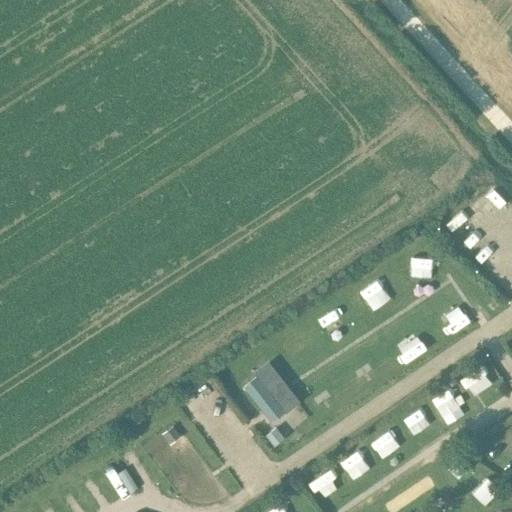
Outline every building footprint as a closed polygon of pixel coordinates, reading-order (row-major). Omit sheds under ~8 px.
[(411,265),(434,266),(435,257),(412,255),(411,265)] [(381,278),(360,288),(371,310),(391,300),(381,278)] [(274,359),(242,382),(272,423),(304,400),(274,359)] [(466,388),(469,385),(476,395),(495,381),(480,360),(457,376),(466,388)] [(443,421),(464,411),(452,386),(431,395),(443,421)] [(511,424),(493,443),(502,452),(511,442),(511,424)] [(320,498),(344,484),(334,466),(310,480),(320,498)]
